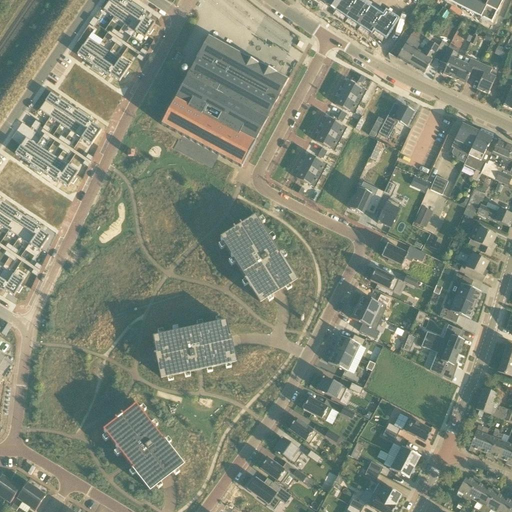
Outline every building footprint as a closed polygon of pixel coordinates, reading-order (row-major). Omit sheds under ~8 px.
[(117,0),(112,8),(122,15),(132,0),(131,0),(117,0)] [(138,4),(132,0),(122,15),(133,22),(144,6),(139,3),(138,4)] [(323,0),(328,3),(326,7),(370,36),(373,32),(385,40),(399,21),(384,12),(382,17),(356,0),(323,0)] [(448,0),(448,1),(491,23),(502,0),(448,0)] [(144,27),(153,15),(147,11),(148,9),(144,6),(133,22),(143,29),(144,27)] [(163,22),(153,15),(144,27),(155,34),(157,31),(159,32),(162,27),(160,26),(163,22)] [(94,18),(89,25),(94,28),(99,22),(94,18)] [(499,28),(493,25),(490,31),(496,34),(499,28)] [(404,63),(408,65),(416,51),(423,39),(425,37),(414,31),(411,36),(406,45),(405,45),(397,59),(404,63)] [(470,43),(472,38),(465,35),(463,40),(470,43)] [(267,119),(288,81),(248,59),(208,38),(182,86),(183,87),(163,124),(242,167),(268,119),(267,119)] [(440,48),(423,39),(416,51),(408,65),(424,75),(433,59),(441,63),(447,50),(441,46),(440,48)] [(493,54),(500,57),(503,50),(496,47),(493,54)] [(100,55),(89,48),(79,62),(90,69),(100,55)] [(447,50),(441,63),(442,63),(444,64),(447,65),(443,75),(454,80),(462,63),(455,60),(458,55),(456,54),(447,50)] [(100,55),(90,69),(96,73),(95,75),(99,78),(100,76),(110,62),(100,55)] [(462,63),(454,80),(462,84),(466,85),(467,82),(470,76),(475,78),(481,65),(471,61),(470,60),(467,66),(462,63)] [(105,79),(111,83),(112,81),(120,69),(110,62),(100,76),(99,78),(104,81),(105,79)] [(481,65),(475,78),(481,81),(477,90),(488,95),(495,79),(489,76),(492,70),(481,65)] [(120,69),(112,81),(123,88),(125,85),(127,87),(130,82),(128,80),(131,76),(120,69)] [(367,93),(348,83),(342,94),(360,105),(367,93)] [(511,87),(511,88),(503,106),(511,110),(511,87)] [(360,105),(342,94),(335,106),(354,117),(360,105)] [(55,118),(65,103),(54,96),(51,101),(48,106),(45,111),(55,118)] [(55,118),(65,125),(75,110),(65,103),(55,118)] [(414,112),(406,108),(406,109),(402,107),(403,106),(402,106),(401,108),(395,105),(379,134),(389,139),(395,127),(396,128),(398,123),(406,128),(414,112)] [(75,110),(65,125),(76,132),(88,114),(83,111),(82,113),(76,109),(75,110)] [(86,139),(96,125),(97,123),(91,119),(92,117),(88,114),(76,132),(86,139)] [(322,131),(341,142),(347,130),(328,119),(322,131)] [(36,121),(31,128),(36,131),(40,125),(36,121)] [(106,132),(96,125),(86,139),(97,146),(106,132)] [(462,125),(451,148),(454,149),(468,156),(479,133),(476,132),(462,125)] [(341,142),(322,131),(316,143),(334,154),(341,142)] [(488,162),(497,142),(479,133),(469,156),(465,164),(464,165),(481,174),(485,164),(487,165),(488,162)] [(511,147),(497,141),(497,142),(488,162),(498,166),(497,169),(499,173),(499,172),(508,176),(511,167),(511,147)] [(37,159),(26,152),(17,166),(27,173),(37,159)] [(373,153),(370,159),(376,161),(378,155),(373,153)] [(327,167),(309,156),(302,168),(321,178),(327,167)] [(47,166),(37,159),(27,173),(33,177),(32,179),(36,182),(37,180),(47,166)] [(37,180),(36,182),(41,185),(42,183),(48,187),(58,173),(47,166),(37,180)] [(339,167),(327,189),(334,192),(331,197),(343,203),(353,184),(341,178),(346,170),(339,167)] [(321,178),(302,168),(296,179),(315,190),(321,178)] [(48,187),(58,194),(60,192),(68,180),(58,173),(48,187)] [(506,176),(499,173),(495,182),(507,187),(511,178),(506,176)] [(417,177),(412,188),(425,193),(430,182),(417,177)] [(442,196),(448,182),(436,177),(430,191),(442,196)] [(60,192),(70,199),(72,197),(74,198),(77,193),(75,192),(78,187),(68,180),(60,192)] [(389,184),(383,196),(389,199),(395,186),(389,184)] [(359,189),(349,210),(362,216),(365,208),(374,213),(383,193),(376,190),(373,197),(359,189)] [(463,216),(465,216),(472,219),(473,220),(481,202),(483,203),(486,196),(474,191),(463,216)] [(462,198),(460,204),(465,207),(469,199),(466,197),(462,198)] [(388,200),(377,224),(379,225),(379,224),(390,229),(401,206),(388,200)] [(477,214),(508,228),(511,218),(511,215),(499,210),(497,213),(481,206),(477,214)] [(0,227),(1,229),(11,215),(0,208),(0,227)] [(425,229),(433,213),(422,208),(415,225),(425,229)] [(21,222),(11,215),(1,229),(12,236),(21,222)] [(472,219),(465,216),(461,225),(461,226),(468,229),(472,219)] [(233,232),(219,241),(224,250),(223,251),(223,252),(225,251),(234,266),(233,267),(233,268),(235,267),(259,305),(294,283),(270,245),(272,244),(271,243),(270,244),(260,229),(261,228),(261,227),(259,228),(254,219),(240,228),(239,226),(232,230),(233,232)] [(23,220),(21,222),(12,236),(22,243),(34,225),(30,222),(28,224),(23,220)] [(42,236),(43,234),(37,230),(39,228),(34,225),(22,243),(33,250),(42,236)] [(470,241),(467,247),(479,252),(490,258),(491,256),(496,246),(493,244),(495,239),(496,237),(480,229),(479,229),(473,242),(470,241)] [(53,243),(42,236),(33,250),(43,257),(53,243)] [(453,241),(450,248),(457,251),(460,244),(453,241)] [(431,242),(427,251),(442,258),(445,249),(431,242)] [(384,244),(379,256),(381,257),(380,259),(383,260),(383,258),(391,262),(394,255),(400,258),(402,253),(410,257),(414,250),(400,243),(397,250),(384,244)] [(461,266),(459,272),(470,278),(482,284),(485,279),(482,277),(485,271),(486,268),(488,265),(488,264),(472,256),(471,259),(466,269),(461,266)] [(375,270),(370,282),(388,291),(394,279),(375,270)] [(0,292),(3,294),(12,280),(2,273),(0,275),(0,292)] [(407,277),(405,283),(417,289),(420,283),(407,277)] [(12,280),(3,294),(13,301),(17,296),(19,298),(22,293),(20,291),(23,287),(12,280)] [(462,288),(457,299),(476,307),(481,295),(462,288)] [(358,296),(353,307),(376,318),(382,307),(358,296)] [(457,299),(453,311),(472,319),(476,307),(457,299)] [(371,330),(376,318),(353,307),(347,319),(371,330)] [(162,338),(151,340),(155,356),(152,357),(154,365),(156,365),(160,381),(234,365),(231,350),(228,339),(225,324),(215,326),(215,325),(214,325),(214,327),(196,330),(196,329),(195,329),(195,331),(178,334),(178,333),(177,333),(177,335),(163,338),(163,336),(162,336),(162,338)] [(434,334),(432,342),(466,355),(471,342),(466,340),(469,332),(455,327),(450,340),(434,334)] [(403,330),(400,336),(406,338),(409,333),(403,330)] [(341,337),(334,351),(353,359),(360,346),(363,347),(365,341),(354,336),(351,342),(341,337)] [(409,336),(406,342),(412,345),(415,338),(409,336)] [(461,368),(466,355),(432,342),(429,349),(444,355),(438,373),(451,379),(453,372),(457,373),(459,367),(461,368)] [(506,346),(502,359),(511,362),(511,347),(510,347),(506,346)] [(334,351),(328,364),(347,373),(353,359),(334,351)] [(497,373),(511,378),(511,377),(511,362),(502,359),(497,373)] [(323,379),(317,391),(336,400),(342,388),(323,379)] [(353,388),(350,394),(362,401),(365,395),(353,388)] [(477,407),(476,410),(477,411),(479,412),(484,413),(491,416),(498,419),(511,423),(511,412),(508,411),(499,407),(498,412),(495,411),(501,396),(497,395),(488,391),(483,390),(481,395),(477,407)] [(304,405),(302,408),(304,409),(303,410),(326,422),(332,411),(309,399),(306,405),(304,405)] [(116,421),(103,431),(109,439),(108,440),(108,441),(110,440),(121,454),(119,455),(120,456),(121,455),(127,462),(130,466),(149,491),(161,482),(170,475),(182,465),(154,430),(156,429),(155,428),(154,429),(143,414),(144,414),(143,413),(142,414),(136,406),(123,416),(121,414),(114,419),(116,421)] [(343,409),(340,414),(353,421),(356,415),(343,409)] [(364,413),(362,417),(368,420),(372,414),(368,412),(364,413)] [(409,419),(402,431),(425,443),(431,431),(409,419)] [(288,430),(309,445),(317,435),(296,420),(288,430)] [(392,426),(389,432),(397,436),(402,438),(405,433),(392,426)] [(489,430),(483,428),(478,426),(468,451),(471,452),(472,449),(482,453),(488,437),(486,436),(489,430)] [(386,430),(383,436),(394,442),(397,436),(389,432),(386,430)] [(328,431),(325,437),(336,444),(340,438),(328,431)] [(488,437),(482,453),(483,453),(486,455),(488,455),(487,458),(489,459),(492,460),(501,435),(499,434),(494,432),(492,438),(488,437)] [(501,435),(492,460),(493,461),(495,458),(503,461),(509,445),(501,442),(503,436),(501,435)] [(282,439),(273,451),(290,463),(298,451),(282,439)] [(511,446),(509,445),(503,461),(507,463),(508,463),(507,466),(509,467),(511,468),(511,446)] [(401,449),(396,459),(414,469),(420,458),(420,459),(420,458),(401,448),(401,449)] [(356,461),(359,454),(353,451),(350,458),(356,461)] [(314,454),(310,459),(321,467),(325,462),(314,454)] [(268,459),(260,470),(281,485),(289,474),(268,459)] [(390,469),(389,470),(409,480),(409,479),(411,475),(412,475),(415,471),(414,470),(414,469),(396,459),(390,470),(390,469)] [(383,469),(371,463),(368,469),(380,475),(383,469)] [(291,467),(287,472),(298,480),(302,475),(291,467)] [(377,481),(380,475),(368,469),(365,475),(377,481)] [(0,479),(0,498),(10,505),(21,489),(2,476),(0,479)] [(338,477),(335,483),(341,486),(344,480),(338,477)] [(462,508),(464,504),(477,480),(475,479),(474,482),(466,477),(458,492),(463,495),(457,505),(462,508)] [(477,480),(464,504),(468,506),(471,500),(477,503),(485,488),(478,484),(479,481),(477,480)] [(273,499),(281,503),(289,508),(295,500),(271,483),(267,489),(262,486),(255,481),(253,484),(251,482),(246,489),(248,491),(268,505),(268,506),(273,499)] [(16,500),(34,511),(35,511),(46,497),(27,484),(16,500)] [(373,495),(395,507),(402,496),(379,484),(373,495)] [(487,489),(485,488),(477,503),(482,506),(479,511),(480,511),(484,511),(496,491),(494,490),(493,492),(487,489)] [(365,490),(358,501),(367,506),(373,494),(365,490)] [(484,511),(489,511),(490,511),(492,511),(496,511),(504,499),(496,494),(498,492),(496,491),(484,511)] [(392,511),(395,507),(373,495),(367,506),(377,511),(392,511)] [(511,501),(511,503),(504,499),(496,511),(508,511),(511,506),(511,501)] [(351,507),(359,511),(361,511),(364,507),(353,500),(349,506),(351,507)]
